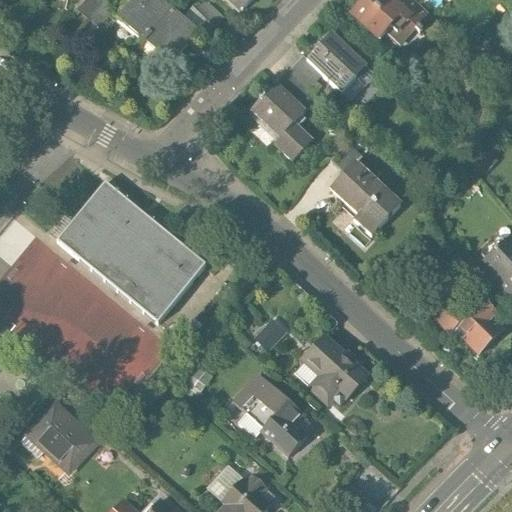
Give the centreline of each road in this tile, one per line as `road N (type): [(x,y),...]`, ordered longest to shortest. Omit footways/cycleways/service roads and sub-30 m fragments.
road 1 (residential): [(508,451),(287,251),(165,164)]
road 2 (residential): [(319,0),(165,164)]
road 3 (residential): [(165,164),(0,73)]
